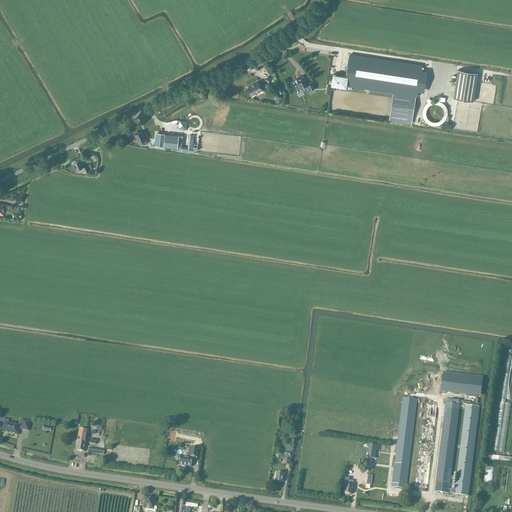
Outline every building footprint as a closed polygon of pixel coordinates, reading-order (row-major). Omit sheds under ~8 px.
[(417,96),(422,64),(351,53),(347,77),(346,85),(393,92),(389,120),(411,124),(412,124),(416,96),(417,96)] [(478,74),(459,71),(454,99),(474,103),(478,74)] [(346,85),(347,77),(334,75),(333,84),(346,86),(346,85)] [(303,77),(299,79),(298,78),(296,79),(296,80),(292,82),(291,82),(292,82),(296,91),(296,92),(296,91),(297,91),(297,93),(303,90),(302,89),(307,86),(309,91),(309,92),(310,92),(310,91),(314,90),(311,83),(311,82),(307,84),(303,77)] [(248,88),(252,95),(256,93),(257,94),(262,91),(258,83),(253,87),(252,86),(248,88)] [(142,131),(139,133),(139,132),(138,132),(134,133),(136,138),(137,139),(138,138),(140,142),(142,141),(144,145),(148,143),(142,131)] [(157,133),(155,145),(164,146),(178,147),(182,148),(182,142),(183,136),(179,136),(165,134),(157,133)] [(89,170),(92,169),(90,163),(82,167),(82,166),(80,160),(77,161),(76,161),(74,162),(74,163),(73,163),(74,165),(70,166),(72,170),(76,169),(77,170),(78,173),(81,171),(82,173),(85,171),(85,173),(89,171),(89,170)] [(392,487),(405,489),(417,399),(403,397),(392,487)] [(422,400),(414,489),(427,490),(434,421),(430,421),(430,411),(436,411),(437,401),(422,400)] [(441,444),(435,492),(449,494),(449,493),(455,494),(455,490),(449,489),(455,443),(460,405),(446,403),(441,444)] [(455,494),(455,495),(468,496),(479,407),(466,406),(455,490),(455,494)] [(29,422),(22,421),(22,423),(19,422),(18,425),(4,423),(2,433),(17,435),(18,429),(28,431),(29,422)] [(85,444),(87,431),(79,429),(76,451),(84,452),(86,444),(85,444)] [(371,445),(370,458),(377,459),(378,450),(380,450),(381,447),(371,445)] [(181,457),(179,465),(191,467),(193,458),(197,458),(199,448),(192,447),(190,459),(188,458),(181,457)] [(276,481),(284,482),(285,474),(277,473),(276,481)] [(144,505),(143,508),(153,509),(154,506),(155,506),(156,497),(143,495),(142,505),(144,505)]
